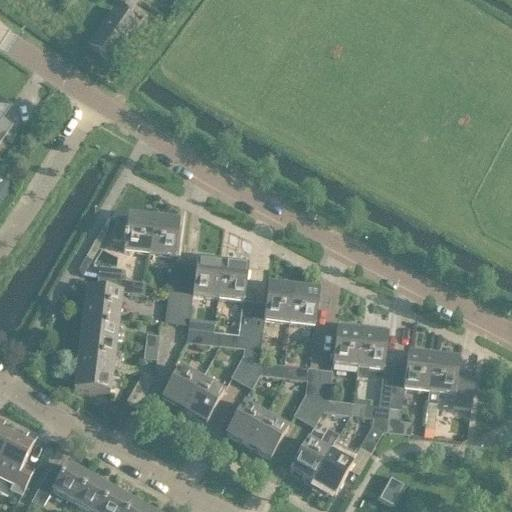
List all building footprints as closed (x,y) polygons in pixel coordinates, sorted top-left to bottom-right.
[(130,12),(139,0),(114,0),(114,1),(130,12)] [(114,11),(88,47),(112,64),(138,26),(114,11)] [(0,184),(0,200),(3,202),(13,188),(6,183),(4,187),(0,184)] [(115,219),(112,241),(124,242),(122,253),(147,256),(152,220),(127,217),(127,220),(115,219)] [(178,223),(152,220),(147,256),(174,259),(178,223)] [(83,261),(77,271),(80,277),(82,277),(89,265),(83,261)] [(196,269),(182,267),(178,304),(191,306),(192,298),(216,301),(221,265),(197,262),(196,269)] [(245,268),(246,264),(232,263),(232,266),(221,265),(216,301),(243,304),(247,268),(245,268)] [(171,266),(167,303),(178,304),(182,267),(171,266)] [(97,269),(96,280),(120,282),(121,272),(99,269),(97,269)] [(95,292),(84,290),(81,316),(117,321),(120,295),(129,296),(131,283),(120,282),(96,280),(95,292)] [(143,285),(131,283),(129,296),(142,297),(143,285)] [(292,289),(267,287),(263,322),(288,325),(292,289)] [(319,292),(292,289),(288,325),(314,328),(319,292)] [(175,327),(178,304),(167,303),(164,326),(175,327)] [(187,329),(191,306),(178,304),(175,327),(187,329)] [(81,316),(78,342),(114,346),(117,321),(81,316)] [(337,331),(335,331),(332,367),(356,370),(361,333),(351,332),(352,326),(338,325),(337,331)] [(225,337),(223,350),(241,352),(247,351),(250,329),(238,328),(236,339),(225,337)] [(250,329),(247,351),(260,353),(262,330),(250,329)] [(387,336),(385,336),(386,330),(372,329),(371,335),(361,333),(356,370),(355,380),(365,381),(367,371),(382,373),(387,336)] [(185,346),(223,350),(225,337),(187,332),(185,346)] [(145,337),(144,350),(157,351),(158,339),(145,337)] [(111,371),(114,346),(78,342),(75,366),(111,371)] [(157,351),(144,350),(143,361),(155,363),(157,351)] [(229,380),(239,386),(250,365),(259,366),(260,353),(247,351),(241,352),(241,359),(229,380)] [(426,394),(431,359),(406,355),(404,375),(392,374),(387,410),(399,412),(402,391),(426,394)] [(458,362),(431,359),(426,394),(427,395),(426,407),(436,408),(437,396),(453,398),(451,410),(464,412),(468,376),(456,374),(458,362)] [(258,379),(270,381),(271,367),(259,366),(250,365),(239,386),(251,393),(258,379)] [(108,396),(111,371),(75,366),(72,392),(108,396)] [(270,381),(282,382),(283,369),(271,367),(270,381)] [(177,369),(160,400),(182,413),(200,382),(177,369)] [(282,382),(293,383),(294,370),(283,369),(282,382)] [(304,399),(315,402),(319,373),(294,370),(293,383),(306,385),(304,399)] [(319,373),(315,402),(327,404),(331,374),(319,373)] [(124,405),(135,412),(152,381),(141,375),(124,405)] [(222,394),(200,382),(182,413),(204,426),(222,394)] [(292,420),(302,425),(315,402),(304,399),(292,420)] [(338,405),(327,404),(315,402),(302,425),(313,431),(321,416),(337,418),(338,405)] [(337,418),(350,419),(352,406),(338,405),(337,418)] [(246,449),(263,418),(242,406),(224,437),(246,449)] [(364,408),(352,406),(350,419),(362,421),(364,408)] [(370,428),(370,429),(381,435),(384,435),(387,410),(364,408),(362,421),(371,422),(370,428)] [(399,412),(387,410),(384,435),(409,439),(410,426),(398,424),(399,412)] [(287,431),(263,418),(246,449),(269,462),(287,431)] [(0,458),(10,438),(0,433),(0,431),(3,425),(0,423),(0,458)] [(370,429),(370,428),(364,424),(356,437),(363,441),(358,451),(368,457),(381,435),(370,429)] [(423,431),(422,440),(431,441),(432,432),(423,431)] [(22,444),(10,438),(0,458),(0,478),(12,484),(8,493),(19,498),(31,473),(21,468),(34,441),(26,437),(22,444)] [(327,454),(306,442),(288,473),(310,485),(327,454)] [(329,455),(327,454),(310,485),(333,498),(350,467),(339,460),(345,450),(335,445),(329,455)] [(64,467),(57,479),(47,474),(29,504),(40,511),(50,493),(72,505),(87,479),(64,467)] [(87,479),(72,505),(83,511),(95,511),(108,491),(87,479)] [(388,481),(376,501),(391,510),(402,488),(388,481)] [(108,491),(95,511),(125,511),(130,504),(108,491)]
